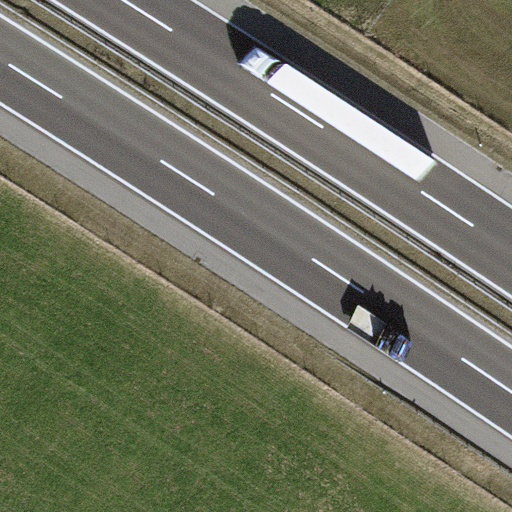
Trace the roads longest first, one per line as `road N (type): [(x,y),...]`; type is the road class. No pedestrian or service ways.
road 1 (motorway): [(0,61),(511,394)]
road 2 (motorway): [(511,251),(126,0)]
